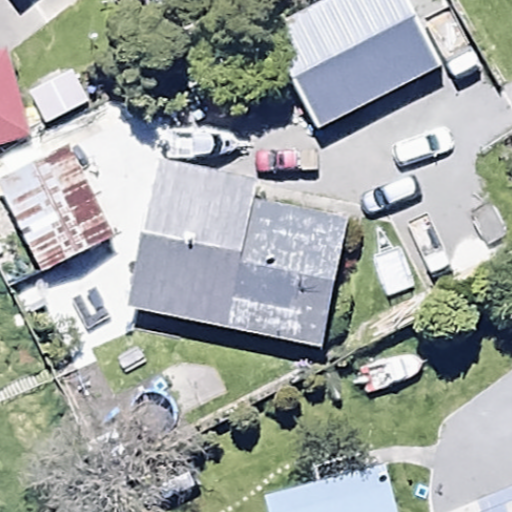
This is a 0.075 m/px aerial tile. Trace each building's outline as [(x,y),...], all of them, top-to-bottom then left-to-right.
[(0,141),(30,132),(5,51),(0,52),(0,141)] [(90,106),(74,63),(28,81),(44,123),(90,106)] [(65,152),(0,176),(0,274),(19,324),(75,303),(62,267),(102,252),(65,152)] [(249,185),(154,165),(124,307),(317,348),(344,218),(247,197),(249,185)] [(131,413),(101,349),(54,370),(84,434),(131,413)] [(392,511),(378,462),(261,493),(265,511),(392,511)] [(511,511),(511,493),(474,506),(476,511),(511,511)]
